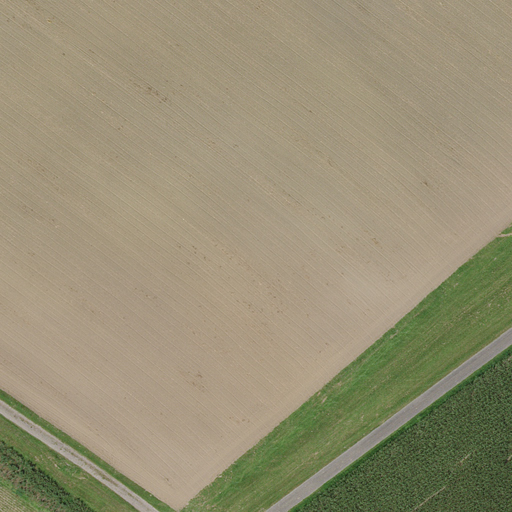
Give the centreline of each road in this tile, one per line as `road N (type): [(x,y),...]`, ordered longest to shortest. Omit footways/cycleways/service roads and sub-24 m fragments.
road 1 (track): [(511,339),(278,511)]
road 2 (track): [(145,511),(0,409)]
